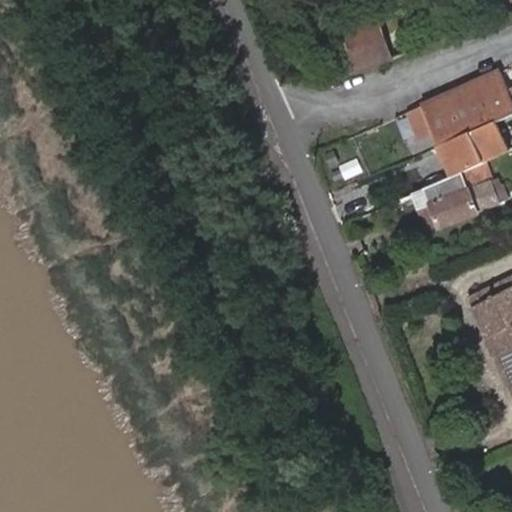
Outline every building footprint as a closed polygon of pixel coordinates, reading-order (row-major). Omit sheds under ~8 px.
[(380,20),(341,34),(357,77),(395,63),(380,20)] [(511,92),(504,73),(422,108),(440,150),(452,180),(458,178),(483,166),(511,154),(498,126),(511,119),(511,92)] [(483,166),(458,178),(466,195),(491,185),(483,166)] [(452,180),(413,197),(419,210),(430,206),(440,232),(500,207),(496,197),(505,193),(500,180),(491,185),(466,195),(458,178),(452,180)] [(511,277),(495,285),(501,299),(511,293),(511,277)] [(511,293),(501,299),(495,285),(468,299),(511,388),(511,293)]
